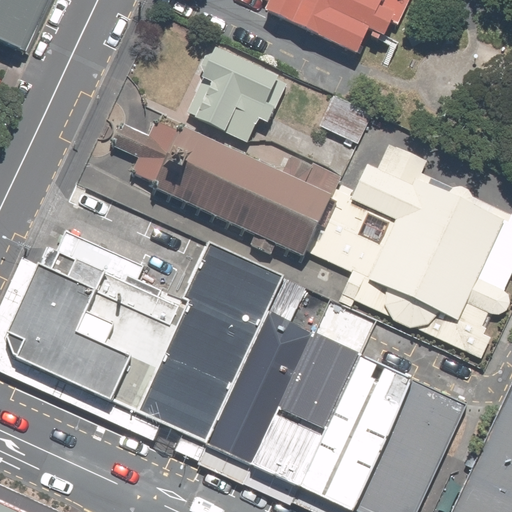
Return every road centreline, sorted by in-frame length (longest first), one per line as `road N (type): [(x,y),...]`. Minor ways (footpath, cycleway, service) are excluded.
road 1 (residential): [(97,0),(0,210)]
road 2 (secondary): [(0,430),(138,495)]
